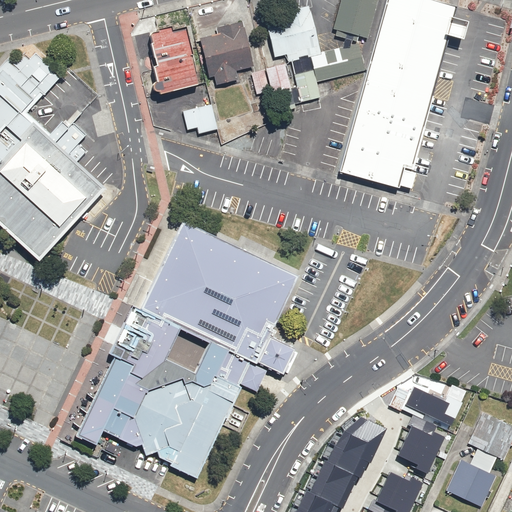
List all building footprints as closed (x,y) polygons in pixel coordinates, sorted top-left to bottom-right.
[(339,0),(332,29),(367,38),(377,0),(339,0)] [(455,6),(434,0),(385,0),(339,169),(404,187),(447,34),(461,38),(466,19),(453,16),(455,6)] [(321,53),(309,4),(264,15),(275,56),(285,53),(288,62),(321,53)] [(216,33),(197,38),(208,77),(212,76),(214,85),(238,78),(236,70),(253,66),(242,21),(216,27),(216,33)] [(149,41),(155,64),(152,65),(156,80),(153,82),(152,84),(152,87),(153,89),(156,90),(158,89),(159,93),(206,82),(198,47),(191,48),(184,25),(171,28),(170,25),(157,27),(157,30),(149,32),(152,41),(149,41)] [(59,76),(34,52),(29,58),(23,53),(14,63),(7,57),(0,64),(0,221),(44,261),(69,233),(81,220),(111,186),(28,111),(59,76)] [(312,69),(292,74),(299,102),(319,97),(312,69)] [(264,73),(247,78),(253,100),(271,95),(264,73)] [(211,103),(182,111),(186,130),(197,127),(198,133),(218,128),(211,103)] [(281,277),(166,221),(59,435),(81,446),(87,433),(182,479),(240,362),(266,375),(279,348),(255,337),(281,277)] [(85,329),(77,342),(87,347),(94,334),(85,329)] [(491,458),(494,451),(506,456),(511,439),(511,425),(483,414),(472,443),(480,446),(477,452),(475,451),(470,463),(459,458),(446,491),(480,505),(494,473),(490,471),(495,459),(491,458)] [(386,493),(381,502),(398,511),(401,511),(407,503),(413,506),(422,491),(426,493),(442,465),(420,451),(406,475),(402,473),(396,484),(388,479),(381,491),(386,493)]
